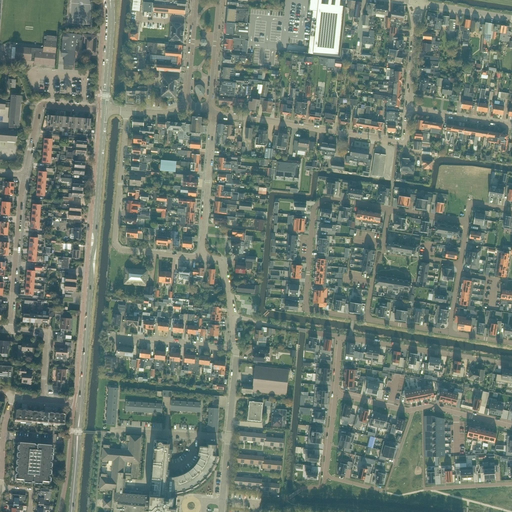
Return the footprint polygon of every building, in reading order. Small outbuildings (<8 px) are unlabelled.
[(142,9),(142,0),(134,0),(134,9),(142,9)] [(143,11),(143,12),(151,12),(152,12),(154,12),(168,13),(175,14),(176,14),(185,15),(186,10),(186,2),(185,0),(166,0),(167,1),(156,0),(155,0),(155,3),(153,3),(144,2),(144,5),(143,10),(143,11)] [(228,0),(229,5),(237,6),(237,7),(244,8),(244,5),(238,4),(238,1),(240,1),(240,0),(248,1),(247,0),(228,0)] [(315,0),(313,2),(309,49),(310,49),(309,52),(309,53),(309,54),(309,55),(340,58),(341,53),(340,53),(340,52),(341,52),(342,33),(342,32),(343,32),(345,1),(340,0),(338,0),(339,0),(337,0),(336,0),(315,0)] [(355,10),(353,18),(355,18),(354,20),(354,21),(354,22),(355,22),(357,23),(358,19),(359,11),(361,11),(361,10),(362,3),(356,2),(355,10)] [(363,16),(362,26),(370,26),(370,31),(374,31),(375,20),(371,20),(372,16),(375,16),(376,10),(377,7),(376,7),(377,5),(372,4),(367,4),(366,10),(366,11),(368,11),(367,16),(363,16)] [(388,10),(389,7),(378,5),(376,17),(384,18),(384,15),(387,16),(388,10)] [(228,10),(226,34),(236,35),(236,34),(241,34),(240,36),(240,38),(248,38),(250,23),(248,23),(249,9),(244,8),(237,7),(236,9),(228,8),(228,10)] [(391,18),(390,22),(402,24),(402,20),(404,20),(405,13),(393,11),(391,19),(391,18)] [(432,14),(430,13),(430,14),(429,14),(428,23),(435,24),(434,30),(441,31),(442,19),(437,19),(437,15),(436,14),(435,14),(434,15),(432,14)] [(449,17),(443,16),(443,25),(446,25),(446,26),(448,27),(448,31),(447,40),(454,40),(455,30),(456,20),(450,20),(450,21),(449,21),(449,17)] [(461,26),(460,31),(464,31),(464,33),(464,34),(465,34),(465,39),(469,40),(470,32),(469,32),(470,28),(471,21),(465,20),(464,27),(461,26)] [(479,24),(480,22),(472,21),(472,32),(479,33),(479,27),(480,27),(480,35),(484,35),(485,25),(479,24)] [(185,23),(174,22),(171,22),(169,41),(183,42),(185,23)] [(501,25),(492,24),(491,32),(494,33),(494,34),(493,34),(492,39),(495,39),(496,33),(499,33),(501,25)] [(508,34),(509,27),(501,25),(501,26),(500,33),(503,34),(502,36),(505,37),(506,34),(508,34)] [(164,42),(165,31),(151,29),(149,40),(164,42)] [(65,50),(74,51),(76,51),(77,52),(79,50),(80,41),(81,35),(63,33),(62,40),(66,41),(65,50)] [(423,39),(423,40),(431,40),(431,41),(435,42),(436,34),(431,33),(431,34),(424,33),(423,39)] [(82,41),(80,41),(79,50),(82,50),(82,52),(81,52),(82,54),(83,54),(92,55),(92,54),(93,55),(95,54),(95,53),(96,36),(83,35),(82,41)] [(54,66),(57,37),(47,36),(46,41),(44,41),(43,50),(36,49),(16,47),(14,59),(31,61),(31,60),(34,60),(34,64),(54,66)] [(226,43),(226,44),(239,46),(243,46),(248,46),(249,41),(245,41),(246,39),(240,39),(233,38),(233,40),(226,39),(226,43)] [(403,41),(402,41),(397,40),(397,41),(394,41),(394,48),(394,50),(397,50),(397,48),(398,48),(398,50),(403,50),(403,49),(404,49),(404,44),(403,44),(403,41)] [(423,43),(422,51),(430,51),(431,44),(439,45),(440,42),(439,42),(437,42),(435,42),(431,41),(429,41),(429,44),(423,43)] [(182,46),(148,43),(146,64),(158,65),(182,67),(182,58),(182,52),(183,52),(183,49),(182,49),(182,46)] [(225,46),(225,50),(232,50),(234,50),(234,53),(242,53),(242,54),(246,55),(246,54),(247,54),(248,46),(243,46),(239,46),(226,44),(225,46),(226,46),(225,46)] [(397,50),(394,50),(389,49),(387,60),(391,61),(391,60),(394,60),(394,62),(402,64),(402,63),(403,63),(404,60),(403,60),(403,58),(397,57),(399,50),(397,50)] [(74,51),(65,50),(62,50),(61,56),(64,57),(64,65),(73,66),(73,61),(75,61),(75,58),(74,57),(74,51)] [(224,57),(224,62),(224,63),(231,63),(234,64),(234,62),(235,62),(235,61),(246,62),(246,58),(247,59),(249,58),(250,57),(250,56),(251,54),(247,54),(246,54),(246,55),(242,54),(242,53),(234,53),(232,53),(225,52),(225,56),(224,57)] [(438,66),(439,62),(429,61),(429,66),(424,65),(424,66),(421,66),(421,72),(433,73),(433,77),(439,77),(440,73),(433,72),(434,66),(438,66)] [(234,74),(222,73),(222,79),(234,80),(234,83),(242,83),(263,85),(263,82),(258,82),(258,81),(236,79),(236,76),(236,68),(234,67),(234,74)] [(390,76),(390,77),(402,78),(402,72),(398,72),(398,70),(390,69),(390,76)] [(175,77),(164,77),(163,76),(161,96),(176,98),(178,82),(179,82),(179,80),(179,79),(178,79),(178,78),(175,77)] [(429,79),(425,79),(420,78),(420,82),(421,82),(420,84),(428,85),(435,87),(436,85),(428,83),(429,79)] [(242,83),(234,83),(222,81),(222,82),(223,87),(221,87),(221,88),(247,91),(247,89),(241,89),(242,83)] [(267,97),(269,82),(263,81),(261,96),(267,97)] [(446,86),(447,85),(443,84),(442,94),(452,95),(453,87),(446,86)] [(148,94),(148,87),(139,87),(138,88),(136,87),(136,89),(127,88),(127,95),(136,95),(136,93),(148,94)] [(247,91),(221,88),(221,89),(222,90),(221,95),(220,95),(240,97),(244,97),(246,95),(247,91)] [(470,89),(465,88),(463,101),(462,108),(467,109),(468,100),(469,93),(470,89)] [(485,96),(486,90),(481,89),(479,104),(478,103),(477,110),(482,111),(485,96)] [(492,101),(493,92),(490,92),(489,97),(485,96),(482,111),(487,112),(488,105),(489,100),(492,101)] [(500,99),(498,114),(503,114),(505,104),(505,102),(503,102),(504,100),(504,99),(508,100),(509,96),(509,94),(508,93),(507,93),(506,93),(501,92),(501,93),(501,95),(501,97),(500,99)] [(21,96),(12,96),(11,95),(11,101),(5,101),(5,100),(0,99),(0,109),(5,110),(5,108),(10,108),(9,125),(9,131),(0,130),(0,140),(16,142),(17,132),(16,132),(17,126),(18,126),(21,96)] [(235,105),(236,98),(220,97),(220,102),(223,103),(222,105),(227,105),(235,105)] [(268,102),(268,99),(261,98),(260,101),(259,104),(263,105),(263,112),(271,113),(273,102),(268,102)] [(259,104),(260,101),(254,99),(253,102),(250,102),(248,109),(255,110),(256,106),(259,106),(259,104)] [(358,126),(361,109),(358,108),(357,115),(358,115),(357,118),(358,118),(357,119),(354,119),(353,126),(358,127),(358,126)] [(398,122),(399,112),(386,112),(385,125),(388,125),(396,125),(396,126),(398,126),(398,125),(398,122)] [(186,125),(185,140),(188,141),(200,141),(200,134),(201,134),(207,134),(207,126),(202,126),(202,125),(201,125),(202,122),(202,121),(202,118),(203,117),(202,117),(199,117),(199,116),(199,117),(196,117),(196,116),(196,117),(193,117),(193,116),(192,116),(193,117),(193,120),(192,120),(192,121),(193,121),(192,124),(192,125),(186,124),(186,125)] [(143,128),(144,120),(134,119),(133,127),(141,128),(141,129),(140,133),(153,134),(154,130),(152,130),(152,127),(148,127),(148,128),(143,128)] [(424,121),(422,121),(419,120),(418,124),(417,124),(416,129),(422,130),(421,132),(428,133),(431,133),(440,134),(441,129),(442,124),(424,121)] [(225,125),(218,124),(216,144),(220,145),(221,133),(224,133),(224,135),(227,136),(228,125),(225,125)] [(235,139),(235,134),(233,133),(233,126),(228,125),(227,136),(227,138),(228,138),(235,139)] [(469,135),(470,128),(464,127),(462,141),(461,145),(464,146),(465,141),(464,140),(465,134),(469,135)] [(481,137),(482,130),(476,129),(474,140),(474,145),(477,146),(477,141),(478,141),(479,136),(481,137)] [(264,131),(263,130),(261,130),(261,131),(260,130),(259,138),(256,138),(256,143),(267,144),(268,136),(268,131),(264,131)] [(488,131),(486,147),(489,148),(489,142),(493,143),(495,132),(494,132),(488,131)] [(423,133),(420,132),(420,134),(416,134),(415,135),(415,137),(415,139),(422,140),(422,142),(425,143),(429,143),(430,140),(427,139),(428,134),(423,133)] [(287,135),(287,134),(284,133),(283,134),(279,133),(279,136),(275,136),(273,148),(281,149),(282,146),(286,147),(288,135),(287,135)] [(500,133),(499,145),(503,146),(502,151),(506,152),(507,150),(508,143),(505,142),(506,134),(505,133),(504,133),(503,133),(502,134),(500,133)] [(142,139),(143,136),(135,135),(134,143),(141,144),(141,146),(153,148),(153,144),(149,144),(149,141),(149,140),(142,139)] [(303,140),(300,139),(299,142),(295,141),(293,150),(307,152),(307,148),(309,148),(310,141),(306,140),(304,140),(303,140)] [(200,141),(188,141),(188,144),(191,144),(191,148),(200,149),(201,148),(201,145),(201,142),(200,141)] [(425,143),(422,142),(415,142),(414,149),(419,150),(419,149),(421,149),(422,145),(425,145),(425,143)] [(328,152),(329,144),(321,143),(320,151),(324,151),(324,152),(324,156),(327,156),(327,152),(328,152)] [(335,153),(337,145),(329,144),(328,152),(327,152),(327,156),(334,157),(335,153)] [(85,154),(86,148),(76,147),(76,151),(74,151),(72,152),(72,153),(66,153),(66,156),(75,157),(75,153),(85,154)] [(272,159),(273,149),(266,148),(264,158),(272,159)] [(199,163),(200,155),(192,154),(191,163),(199,163)] [(383,177),(386,155),(375,154),(372,175),(383,177)] [(77,157),(75,157),(66,156),(66,159),(72,160),(72,162),(73,162),(72,164),(74,164),(74,168),(84,169),(85,162),(77,162),(77,157)] [(409,159),(403,158),(403,161),(402,161),(401,171),(410,172),(410,169),(414,170),(415,163),(409,162),(409,159)] [(199,163),(191,163),(162,160),(161,170),(176,172),(176,165),(186,166),(191,166),(191,171),(198,172),(199,163)] [(277,161),(277,163),(278,163),(278,170),(277,170),(278,171),(285,172),(294,173),(294,172),(295,167),(298,165),(300,165),(301,163),(291,162),(286,162),(277,161)] [(432,170),(433,161),(423,161),(422,165),(426,165),(426,169),(432,170)] [(147,165),(147,164),(136,163),(136,164),(132,164),(132,167),(131,167),(131,168),(132,169),(132,170),(146,171),(146,168),(147,168),(147,165)] [(238,169),(238,165),(219,163),(219,169),(225,170),(225,168),(235,169),(234,173),(246,174),(246,170),(238,169)] [(145,181),(146,175),(138,174),(137,177),(131,176),(130,185),(141,186),(141,180),(145,181)] [(198,185),(198,181),(197,181),(198,179),(195,179),(195,176),(176,174),(176,178),(184,179),(184,186),(197,187),(197,185),(198,185)] [(9,182),(9,178),(3,178),(2,185),(0,185),(0,187),(13,189),(14,183),(9,182)] [(73,179),(70,179),(60,178),(60,181),(68,182),(68,183),(69,184),(69,185),(70,186),(71,186),(72,187),(72,190),(82,191),(83,185),(73,184),(73,179)] [(450,181),(448,193),(457,194),(458,183),(450,181)] [(327,183),(326,190),(328,190),(327,194),(334,195),(334,194),(335,188),(338,189),(339,182),(337,182),(337,183),(335,183),(335,184),(327,183)] [(498,186),(491,185),(489,196),(496,197),(498,186)] [(355,199),(357,187),(350,186),(350,189),(349,189),(349,192),(349,198),(355,199)] [(463,186),(462,197),(470,198),(472,187),(463,186)] [(504,187),(498,186),(496,197),(502,199),(504,187)] [(13,195),(13,189),(0,187),(0,190),(5,190),(5,194),(13,195)] [(361,200),(363,188),(357,187),(355,199),(361,200)] [(472,187),(470,198),(479,200),(481,188),(472,187)] [(140,191),(140,188),(137,188),(134,188),(134,190),(129,190),(129,196),(133,196),(133,199),(139,200),(141,200),(141,195),(139,195),(140,191)] [(386,189),(386,192),(380,191),(378,202),(385,203),(386,196),(389,197),(390,189),(386,189)] [(82,197),(82,191),(72,190),(72,194),(69,194),(68,198),(62,197),(62,201),(68,201),(73,201),(74,196),(82,197)] [(234,192),(217,191),(217,193),(216,193),(216,195),(216,196),(216,197),(223,197),(223,196),(231,197),(231,200),(238,200),(238,197),(244,198),(245,193),(234,192)] [(414,195),(405,193),(403,207),(409,207),(410,201),(413,202),(414,195)] [(424,196),(414,195),(413,202),(417,202),(416,208),(415,208),(415,209),(416,209),(420,210),(420,209),(421,209),(423,200),(424,196)] [(428,200),(423,200),(421,209),(427,210),(428,204),(431,205),(432,198),(429,197),(428,200)] [(190,202),(190,200),(179,199),(179,203),(187,204),(187,207),(195,208),(196,202),(190,202)] [(140,205),(141,200),(133,200),(133,201),(128,201),(128,206),(145,208),(145,205),(140,205)] [(295,203),(295,211),(296,211),(296,214),(302,215),(302,211),(306,212),(306,204),(295,203)] [(444,204),(437,203),(436,212),(442,213),(444,204)] [(339,213),(338,221),(342,221),(342,218),(349,219),(350,208),(343,207),(342,212),(342,214),(339,213)] [(322,209),(320,216),(329,217),(328,220),(336,222),(336,218),(331,217),(332,211),(322,209)] [(488,220),(484,220),(485,215),(489,215),(489,212),(482,210),(482,214),(476,213),(475,213),(475,214),(475,213),(474,218),(475,218),(488,220)] [(80,220),(80,213),(69,212),(68,219),(80,220)] [(382,227),(383,223),(380,222),(381,214),(375,213),(374,222),(373,224),(379,225),(379,227),(382,227)] [(149,217),(141,216),(138,216),(138,215),(134,215),(134,217),(127,216),(127,218),(126,218),(126,219),(127,220),(126,223),(131,224),(130,225),(133,225),(133,224),(137,224),(137,218),(149,220),(149,217)] [(305,225),(305,219),(301,219),(299,219),(300,216),(292,215),(291,224),(305,225)] [(236,221),(236,217),(228,216),(228,219),(215,218),(215,221),(214,221),(214,222),(214,223),(214,224),(227,225),(228,220),(236,221)] [(505,216),(503,228),(511,229),(511,222),(511,223),(511,217),(505,216)] [(4,218),(1,218),(0,218),(0,228),(8,229),(8,223),(3,222),(4,218)] [(395,221),(394,227),(397,228),(397,229),(404,230),(406,219),(399,218),(398,221),(397,221),(395,221)] [(486,230),(488,220),(475,218),(474,224),(480,225),(479,229),(486,230)] [(264,220),(256,219),(255,229),(263,230),(264,220)] [(422,221),(421,232),(427,233),(427,236),(430,237),(431,229),(428,229),(430,222),(422,221)] [(304,232),(305,225),(291,224),(290,233),(298,234),(298,231),(304,232)] [(322,224),(321,231),(328,232),(328,235),(335,235),(336,225),(322,224)] [(461,240),(462,233),(459,232),(460,228),(460,227),(454,226),(453,229),(452,235),(458,236),(457,239),(461,240)] [(80,232),(80,228),(75,227),(74,229),(71,228),(71,234),(70,235),(70,237),(70,238),(71,239),(80,239),(81,232),(80,232)] [(141,233),(142,227),(138,227),(138,230),(134,229),(134,230),(128,229),(127,236),(128,236),(128,240),(131,240),(131,237),(137,237),(137,238),(142,239),(143,233),(141,233)] [(165,235),(166,230),(164,230),(164,232),(162,245),(168,245),(168,243),(171,243),(171,236),(165,235)] [(245,235),(246,231),(233,230),(233,231),(232,233),(233,233),(233,234),(235,235),(235,237),(240,237),(240,240),(244,240),(250,241),(253,241),(254,236),(245,235)] [(177,237),(177,232),(172,231),(171,237),(174,237),(174,239),(174,238),(173,246),(179,247),(180,239),(178,239),(178,237),(177,237)] [(471,231),(470,238),(476,239),(476,242),(483,244),(485,233),(471,231)] [(190,241),(191,237),(185,236),(184,240),(183,247),(192,248),(192,241),(190,241)] [(330,236),(324,236),(323,239),(318,239),(318,245),(329,246),(330,236)] [(1,238),(0,238),(0,248),(8,249),(9,243),(1,242),(1,238)] [(250,247),(250,241),(244,240),(244,243),(241,243),(241,242),(232,242),(232,245),(231,245),(231,247),(232,248),(232,249),(233,249),(232,253),(239,254),(239,253),(243,254),(243,250),(244,247),(246,247),(246,246),(250,247)] [(419,252),(420,245),(416,244),(416,245),(416,248),(411,247),(410,247),(410,248),(409,256),(415,257),(416,252),(416,251),(416,252),(419,252)] [(328,257),(329,246),(318,245),(317,252),(320,252),(319,256),(326,256),(328,257)] [(444,247),(442,257),(457,259),(458,252),(451,251),(451,248),(444,247)] [(474,252),(467,251),(466,258),(479,260),(481,250),(474,249),(474,252)] [(317,259),(316,265),(328,266),(328,260),(332,260),(333,257),(328,257),(326,256),(326,260),(317,259)] [(59,260),(58,265),(61,265),(61,269),(68,269),(69,262),(69,260),(69,258),(62,257),(62,260),(61,260),(59,260)] [(478,269),(479,260),(466,258),(465,264),(472,265),(471,268),(478,269)] [(245,266),(237,265),(236,269),(235,271),(236,272),(236,273),(245,273),(246,268),(252,269),(253,263),(246,262),(245,266)] [(297,262),(290,262),(290,271),(301,272),(302,266),(297,266),(297,262)] [(190,269),(189,268),(187,267),(186,268),(186,269),(180,269),(180,268),(179,282),(183,282),(183,279),(189,280),(190,277),(192,277),(192,272),(190,271),(190,270),(190,269)] [(201,268),(201,267),(199,267),(199,268),(198,268),(198,270),(194,269),(193,275),(197,275),(197,276),(197,279),(198,281),(203,281),(204,276),(204,269),(201,268)] [(126,268),(124,284),(146,286),(147,281),(148,270),(126,268)] [(444,272),(443,280),(454,282),(455,274),(451,274),(451,271),(452,271),(452,269),(446,268),(445,273),(444,272)] [(506,277),(507,271),(496,269),(495,275),(506,277)] [(68,272),(62,271),(61,277),(65,278),(65,283),(76,284),(76,276),(68,275),(68,272)] [(301,272),(290,271),(289,281),(295,281),(296,278),(300,278),(301,272)] [(327,278),(315,277),(315,283),(320,284),(319,287),(321,287),(323,287),(326,288),(327,278)] [(463,280),(462,286),(473,288),(474,282),(478,283),(479,279),(472,278),(472,281),(463,280)] [(75,291),(76,284),(65,283),(64,290),(65,290),(65,296),(71,297),(72,291),(75,291)] [(255,293),(255,286),(238,284),(238,287),(236,286),(236,289),(238,289),(238,292),(255,293)] [(154,292),(154,287),(154,286),(153,286),(152,286),(148,286),(147,292),(144,291),(144,295),(144,298),(154,298),(155,292),(154,292)] [(327,298),(328,288),(326,288),(323,287),(321,287),(320,291),(314,290),(314,296),(327,298)] [(300,296),(300,292),(299,291),(286,290),(285,299),(292,299),(293,296),(299,296),(299,297),(299,296),(300,296)] [(507,302),(508,300),(509,291),(503,290),(501,301),(507,302)] [(429,294),(428,299),(432,300),(432,301),(446,303),(447,296),(440,295),(441,292),(434,291),(433,294),(429,294)] [(327,298),(314,296),(313,303),(319,303),(319,307),(326,307),(327,303),(324,303),(324,298),(327,298)] [(336,298),(334,310),(341,311),(342,305),(345,306),(346,299),(336,298)] [(460,298),(459,304),(468,306),(467,309),(474,310),(474,307),(470,306),(471,300),(460,298)] [(298,310),(298,308),(299,308),(299,306),(298,305),(298,303),(291,303),(291,299),(283,299),(282,299),(282,304),(286,304),(285,309),(298,310)] [(380,306),(378,317),(385,318),(387,310),(390,310),(391,303),(388,302),(387,307),(380,306)] [(125,312),(126,306),(119,305),(118,310),(119,310),(118,315),(114,314),(112,324),(115,325),(117,326),(118,325),(120,325),(122,315),(122,311),(125,312)] [(220,315),(221,307),(209,306),(208,314),(209,314),(220,315)] [(400,320),(403,307),(394,306),(393,313),(396,313),(395,319),(395,320),(396,320),(400,321),(400,320)] [(436,316),(448,317),(449,311),(444,310),(444,307),(438,306),(436,316)] [(403,307),(400,320),(406,321),(407,315),(410,316),(412,309),(403,307)] [(421,316),(424,317),(425,309),(422,309),(421,312),(415,311),(413,322),(420,323),(421,316)] [(131,316),(131,313),(126,313),(125,320),(125,319),(128,320),(127,325),(130,326),(133,327),(134,316),(131,316)] [(161,314),(158,314),(158,313),(157,320),(157,322),(159,322),(159,330),(163,330),(165,320),(165,318),(160,317),(161,314)] [(142,321),(143,315),(137,314),(137,317),(134,316),(133,327),(135,327),(135,326),(138,326),(139,321),(142,321)] [(447,324),(448,317),(436,316),(435,322),(437,323),(436,328),(440,329),(441,323),(447,324)] [(456,316),(455,322),(459,323),(458,329),(464,330),(466,320),(466,317),(456,316)] [(69,330),(70,318),(62,318),(60,335),(57,335),(57,338),(57,339),(65,339),(65,336),(63,335),(64,329),(69,330)] [(466,320),(464,330),(470,331),(471,325),(475,325),(476,320),(476,319),(472,318),(471,320),(466,320)] [(202,321),(202,319),(199,319),(199,321),(195,320),(193,333),(194,334),(194,335),(196,335),(196,334),(198,334),(199,327),(201,327),(201,326),(202,321)] [(157,322),(157,320),(153,320),(152,322),(149,321),(149,328),(154,329),(154,322),(157,322)] [(476,320),(475,327),(478,327),(477,332),(483,333),(485,322),(476,320)] [(491,323),(489,334),(490,335),(495,336),(495,335),(496,335),(497,329),(500,329),(502,322),(498,321),(497,324),(491,323)] [(218,336),(218,331),(208,330),(208,333),(210,334),(210,335),(217,336),(217,339),(219,340),(220,337),(218,336)] [(263,341),(264,331),(256,330),(255,341),(263,341)] [(315,351),(319,352),(320,346),(316,345),(318,338),(310,337),(308,348),(315,349),(315,351)] [(332,344),(332,340),(325,339),(324,346),(321,346),(320,352),(330,354),(331,348),(332,344)] [(0,352),(8,354),(9,342),(0,340),(0,352)] [(71,352),(71,343),(65,342),(65,349),(56,348),(55,356),(63,356),(62,360),(66,360),(67,352),(71,352)] [(32,348),(32,344),(22,343),(22,346),(18,345),(17,356),(21,357),(22,351),(32,352),(31,355),(34,356),(35,348),(32,348)] [(357,358),(358,352),(354,351),(355,344),(348,343),(346,356),(353,357),(353,358),(357,358)] [(270,366),(296,368),(298,349),(272,346),(270,366)] [(372,361),(374,347),(368,346),(367,353),(363,352),(362,359),(372,361)] [(125,356),(126,348),(118,347),(117,357),(120,357),(120,355),(125,356)] [(374,347),(372,361),(378,361),(378,362),(382,363),(384,355),(379,355),(380,348),(374,347)] [(133,358),(134,349),(126,348),(125,356),(130,356),(130,358),(133,358)] [(265,362),(265,356),(269,357),(270,350),(260,349),(259,353),(254,352),(253,360),(265,362)] [(144,366),(146,350),(141,350),(140,360),(137,359),(136,368),(144,369),(144,366)] [(402,367),(403,360),(400,359),(401,352),(394,351),(392,365),(402,367)] [(414,369),(418,370),(420,362),(417,361),(418,354),(410,353),(409,364),(415,365),(414,369)] [(195,363),(196,356),(191,355),(189,371),(192,371),(192,368),(194,368),(194,372),(196,372),(197,363),(195,363)] [(204,368),(205,357),(201,356),(200,363),(197,363),(196,372),(196,375),(199,376),(200,367),(204,368)] [(118,358),(113,358),(108,357),(107,364),(117,365),(118,358)] [(210,363),(210,358),(205,357),(204,368),(204,372),(208,372),(207,377),(210,378),(211,373),(212,363),(210,363)] [(433,371),(436,358),(430,357),(429,363),(425,363),(424,369),(433,371)] [(436,358),(433,371),(443,372),(444,366),(440,365),(441,359),(436,358)] [(461,369),(462,362),(455,361),(454,365),(453,368),(454,368),(453,375),(463,376),(464,370),(461,369)] [(0,365),(0,377),(3,378),(3,377),(11,377),(12,366),(0,365)] [(286,396),(289,369),(268,367),(256,366),(253,385),(243,384),(243,387),(242,387),(242,388),(243,388),(242,392),(252,394),(253,392),(286,396)] [(26,372),(26,368),(19,367),(19,374),(22,375),(21,384),(31,385),(32,372),(26,372)] [(64,381),(65,370),(58,369),(56,386),(53,386),(53,390),(59,390),(59,387),(60,387),(60,381),(64,381)] [(483,381),(485,370),(477,369),(476,372),(475,372),(475,371),(470,371),(469,378),(475,379),(475,380),(483,381)] [(496,381),(507,383),(509,370),(503,369),(502,375),(497,374),(496,381)] [(316,384),(322,384),(323,381),(329,381),(330,375),(316,374),(316,384)] [(366,393),(372,395),(375,381),(369,380),(366,379),(364,386),(368,387),(366,393)] [(355,381),(344,380),(343,386),(350,387),(349,390),(356,391),(356,387),(354,387),(355,381)] [(384,384),(375,381),(372,395),(377,396),(379,389),(382,390),(384,384)] [(426,386),(429,399),(434,398),(432,385),(426,386)] [(322,391),(322,388),(315,387),(314,397),(328,398),(328,391),(322,391)] [(118,398),(118,388),(109,388),(108,397),(118,398)] [(407,403),(413,402),(410,389),(404,390),(405,391),(403,391),(402,396),(405,395),(407,403)] [(442,391),(440,401),(445,402),(448,392),(442,391)] [(450,404),(454,391),(453,391),(453,393),(448,392),(445,402),(446,402),(450,403),(450,404)] [(454,391),(450,404),(456,405),(458,399),(461,400),(463,393),(454,391)] [(473,406),(473,409),(479,411),(481,404),(486,405),(489,393),(483,392),(482,398),(476,396),(474,402),(473,406)] [(314,397),(314,406),(321,407),(321,404),(327,404),(328,398),(314,397)] [(489,413),(495,415),(498,402),(492,400),(489,413)] [(180,411),(181,402),(171,401),(171,410),(180,411)] [(261,421),(263,403),(250,401),(248,420),(261,421)] [(135,411),(135,402),(126,402),(126,411),(135,411)] [(498,402),(495,415),(501,416),(504,405),(503,405),(498,404),(498,402)] [(353,425),(355,415),(351,414),(352,407),(345,405),(342,419),(348,421),(348,423),(353,425)] [(273,417),(272,426),(281,426),(285,427),(286,421),(287,410),(279,409),(278,417),(273,417)] [(362,410),(360,417),(357,416),(354,427),(359,429),(361,423),(365,425),(369,412),(362,410)] [(316,411),(315,415),(314,422),(325,423),(326,416),(321,415),(321,414),(322,414),(322,412),(316,411)] [(379,428),(382,415),(376,413),(374,419),(371,418),(369,425),(379,428)] [(388,416),(382,415),(379,428),(388,430),(390,423),(386,422),(388,416)] [(426,425),(444,425),(444,419),(436,417),(436,423),(432,423),(432,416),(424,416),(424,419),(426,419),(426,425)] [(395,434),(396,429),(403,431),(405,420),(398,418),(396,425),(393,424),(390,433),(395,434)] [(217,432),(218,422),(209,422),(208,431),(217,432)] [(310,427),(309,437),(322,438),(323,433),(316,432),(317,428),(310,427)] [(472,440),(475,428),(469,427),(467,439),(472,440)] [(472,440),(478,442),(481,429),(475,428),(472,440)] [(481,429),(478,442),(478,439),(483,440),(483,443),(486,431),(481,429)] [(247,441),(248,432),(239,431),(238,440),(247,441)] [(486,431),(483,443),(488,444),(491,432),(486,431)] [(256,442),(257,433),(248,432),(247,441),(256,442)] [(340,440),(353,443),(355,434),(348,432),(348,435),(342,434),(340,440)] [(491,432),(488,444),(494,445),(497,433),(491,432)] [(266,437),(266,434),(257,433),(256,442),(265,443),(266,437)] [(123,511),(136,511),(138,503),(139,492),(127,491),(125,491),(123,491),(123,493),(119,493),(120,479),(124,479),(126,479),(130,479),(131,479),(138,479),(139,463),(139,462),(137,462),(138,457),(140,457),(140,450),(139,449),(139,443),(141,443),(142,436),(130,435),(127,435),(126,441),(126,442),(130,442),(129,450),(126,450),(121,450),(110,449),(110,445),(104,445),(103,448),(102,460),(102,463),(106,463),(109,464),(109,460),(114,461),(112,478),(107,478),(108,474),(105,474),(101,474),(101,477),(100,489),(100,492),(104,492),(105,493),(106,493),(106,489),(113,490),(112,501),(111,501),(105,500),(104,500),(103,507),(110,507),(111,507),(112,507),(111,510),(112,510),(112,509),(114,509),(113,511),(123,511)] [(275,438),(266,437),(265,443),(265,446),(274,446),(275,438)] [(322,438),(309,437),(308,446),(314,447),(315,443),(322,444),(322,438)] [(283,447),(284,439),(275,438),(274,446),(283,447)] [(138,503),(136,511),(142,511),(143,511),(145,511),(144,511),(147,511),(150,511),(177,511),(177,510),(177,508),(176,508),(175,508),(175,505),(176,505),(177,505),(177,504),(177,498),(171,497),(171,493),(175,493),(175,494),(175,492),(178,491),(178,493),(184,492),(184,490),(186,489),(186,491),(192,489),(191,487),(194,486),(194,487),(194,488),(195,488),(200,485),(198,483),(200,481),(202,483),(206,479),(205,477),(207,476),(208,477),(212,472),(210,471),(212,469),(213,470),(216,465),(214,464),(215,461),(217,462),(219,456),(218,456),(217,456),(214,455),(214,452),(215,452),(216,452),(217,445),(209,444),(209,447),(201,446),(200,446),(200,449),(200,450),(199,455),(201,456),(201,457),(201,458),(199,460),(198,462),(195,467),(191,470),(188,472),(184,474),(181,475),(176,476),(172,477),(168,477),(168,476),(168,469),(168,468),(169,462),(169,460),(169,457),(170,453),(172,453),(173,453),(173,452),(173,451),(173,450),(172,449),(170,449),(170,447),(170,446),(170,444),(171,444),(170,444),(168,444),(169,441),(169,440),(163,440),(155,439),(155,440),(155,447),(154,458),(151,490),(150,496),(144,495),(143,495),(143,492),(142,492),(139,492),(138,503)] [(353,443),(340,440),(339,446),(345,448),(344,451),(351,453),(352,449),(349,448),(350,446),(351,443),(353,443)] [(381,450),(395,453),(396,448),(389,446),(390,443),(384,441),(381,450)] [(16,481),(22,482),(25,482),(25,480),(27,480),(27,482),(32,482),(34,482),(34,483),(39,483),(39,481),(41,482),(41,483),(49,484),(49,481),(50,481),(51,476),(49,476),(49,474),(51,474),(51,469),(50,469),(50,467),(52,467),(52,462),(50,462),(51,460),(52,460),(53,455),(51,455),(51,452),(53,453),(53,448),(52,448),(52,445),(44,444),(31,443),(20,442),(19,445),(18,445),(17,450),(19,450),(19,452),(17,452),(17,457),(18,457),(18,459),(17,459),(16,464),(18,464),(18,466),(16,466),(16,471),(17,471),(17,474),(15,473),(15,478),(17,478),(16,480),(16,481)] [(304,454),(307,454),(306,461),(312,461),(312,462),(315,462),(319,462),(320,456),(313,455),(313,450),(304,449),(304,454)] [(395,453),(381,450),(379,459),(386,461),(386,457),(393,459),(395,453)] [(245,463),(246,455),(237,454),(236,463),(245,463)] [(254,464),(255,456),(246,455),(245,463),(254,464)] [(264,460),(264,457),(255,456),(254,464),(263,465),(264,459),(264,460)] [(273,460),(264,460),(264,459),(263,465),(263,468),(272,469),(273,460)] [(281,470),(282,461),(273,460),(272,469),(281,470)] [(341,461),(338,474),(345,475),(347,469),(351,470),(353,462),(348,461),(348,462),(341,461)] [(499,472),(498,465),(489,466),(490,479),(496,479),(495,472),(499,472)] [(365,480),(366,473),(370,474),(371,467),(368,466),(367,469),(361,468),(360,471),(359,471),(358,475),(359,475),(358,478),(365,480)] [(467,467),(467,480),(474,480),(473,474),(477,473),(476,466),(467,467)] [(490,479),(489,466),(480,467),(480,473),(484,473),(484,480),(490,479)] [(317,480),(318,472),(311,472),(312,468),(305,467),(305,471),(307,471),(306,478),(317,480)] [(439,476),(439,467),(434,468),(434,470),(427,470),(428,483),(435,483),(435,476),(439,476)] [(467,480),(467,467),(455,468),(456,475),(461,474),(461,481),(467,480)] [(445,468),(442,468),(442,475),(445,475),(446,482),(453,482),(452,468),(445,469),(445,468)] [(383,485),(386,474),(379,472),(379,470),(376,469),(374,475),(378,476),(376,483),(383,485)] [(243,486),(244,477),(235,477),(234,485),(243,486)] [(252,487),(253,478),(244,477),(243,486),(252,487)] [(262,482),(262,479),(253,478),(252,487),(261,488),(262,482)] [(271,483),(262,482),(261,488),(261,491),(270,492),(271,483)] [(279,493),(280,484),(271,483),(270,492),(279,493)] [(50,499),(51,489),(41,488),(40,491),(37,491),(37,499),(39,499),(38,505),(43,505),(44,499),(50,499)] [(25,500),(25,495),(12,494),(12,499),(14,499),(13,505),(18,505),(19,500),(25,500)]
